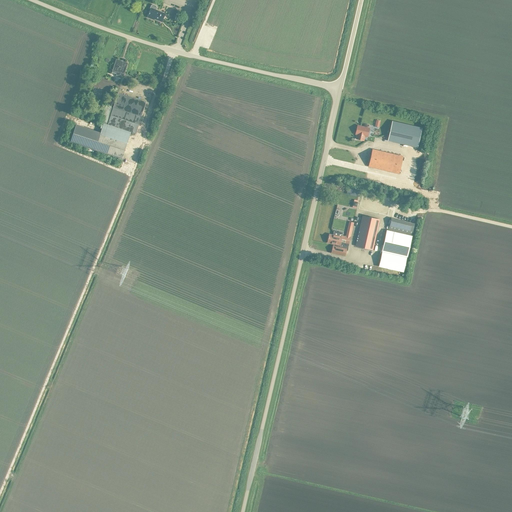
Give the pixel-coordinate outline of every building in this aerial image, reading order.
[(162,22),(165,14),(151,8),(149,13),(149,12),(148,14),(149,14),(147,17),(152,19),(152,18),(162,22)] [(175,17),(174,19),(177,21),(180,12),(175,10),(172,16),(175,17)] [(123,78),(127,63),(116,59),(112,70),(118,72),(117,76),(123,78)] [(118,93),(113,108),(141,117),(146,102),(118,93)] [(141,117),(113,108),(108,124),(135,133),(141,117)] [(392,121),(388,141),(417,147),(422,128),(392,121)] [(94,150),(100,132),(76,125),(70,142),(94,150)] [(355,134),(357,134),(356,139),(363,140),(364,136),(367,137),(369,128),(357,125),(355,134)] [(101,133),(95,150),(122,159),(127,142),(101,133)] [(372,145),(372,142),(383,143),(383,138),(372,137),(371,145),(372,145)] [(399,173),(403,156),(372,149),(368,166),(399,173)] [(372,250),(379,219),(362,215),(355,246),(372,250)] [(414,223),(391,218),(388,230),(411,236),(414,223)] [(388,230),(387,230),(382,252),(406,257),(411,236),(388,230)] [(346,234),(346,236),(342,235),(343,233),(334,231),(333,235),(329,234),(327,242),(334,244),(333,246),(331,253),(345,256),(346,248),(340,246),(340,242),(348,244),(350,235),(346,234)] [(403,272),(407,258),(406,257),(382,252),(378,266),(403,272)]
